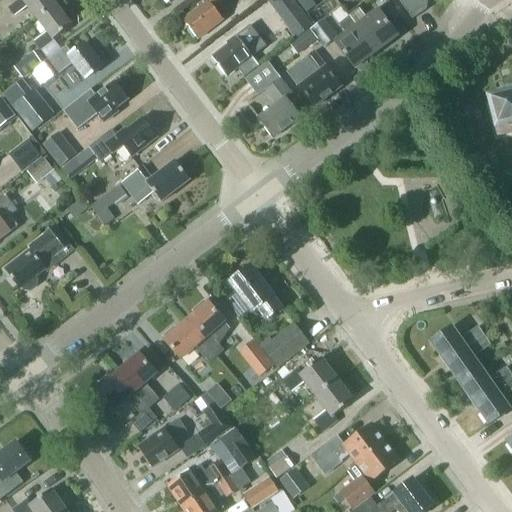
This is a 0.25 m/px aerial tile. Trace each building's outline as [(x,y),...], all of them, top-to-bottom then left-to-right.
[(28,6),(38,20),(56,6),(51,0),(19,0),(9,8),(15,16),(28,6)] [(224,2),(222,0),(205,0),(198,6),(199,8),(183,20),(198,40),(223,20),(214,9),(224,2)] [(304,14),(293,0),(268,0),(267,1),(276,12),(281,9),(292,23),(304,14)] [(308,0),(301,5),(307,12),(317,6),(312,0),(308,0)] [(356,0),(341,0),(353,14),(362,7),(356,0)] [(398,0),(413,20),(427,10),(428,0),(398,0)] [(47,32),(35,42),(41,50),(72,26),(56,6),(38,20),(47,32)] [(359,9),(349,17),(376,53),(398,37),(378,10),(366,19),(359,9)] [(347,34),(335,42),(355,69),(356,68),(358,70),(361,70),(367,66),(367,63),(365,61),(376,53),(349,17),(340,24),(347,34)] [(324,48),(338,38),(324,19),(310,29),(324,48)] [(243,46),(255,37),(248,27),(226,44),(228,45),(212,58),(227,77),(237,69),(244,78),(259,66),(243,46)] [(290,45),(298,55),(317,40),(310,30),(290,45)] [(66,46),(31,73),(42,88),(73,64),(85,80),(102,67),(107,63),(96,49),(91,53),(84,44),(72,53),(66,46)] [(314,108),(341,87),(326,67),(314,52),(305,59),(316,74),(298,88),(314,108)] [(16,82),(41,64),(34,54),(9,72),(16,82)] [(265,90),(276,105),(258,118),(273,138),(301,118),(286,98),(292,94),(280,79),(268,63),(246,79),(258,95),(265,90)] [(115,109),(128,100),(114,82),(96,96),(91,89),(63,111),(78,130),(98,114),(104,123),(118,112),(115,109)] [(12,107),(33,132),(55,115),(35,89),(12,107)] [(0,99),(0,127),(16,116),(1,98),(0,99)] [(511,99),(489,105),(497,137),(511,132),(511,99)] [(101,163),(123,146),(132,157),(157,138),(142,118),(126,131),(125,129),(116,136),(111,130),(89,147),(101,163)] [(60,168),(77,155),(60,132),(43,145),(60,168)] [(23,172),(43,157),(31,143),(12,158),(23,172)] [(68,177),(81,166),(75,158),(62,169),(68,177)] [(54,171),(44,159),(27,173),(37,186),(54,171)] [(152,179),(143,167),(122,183),(138,204),(154,193),(161,202),(190,181),(175,161),(152,179)] [(120,186),(101,199),(108,210),(127,196),(120,186)] [(5,195),(0,198),(0,239),(18,226),(11,216),(17,211),(5,195)] [(36,277),(62,257),(60,253),(71,245),(55,225),(44,235),(46,238),(31,250),(5,270),(20,289),(22,288),(24,291),(29,292),(37,285),(38,280),(36,277)] [(273,297),(250,267),(229,282),(237,292),(226,301),(240,319),(251,311),(252,313),(262,306),(270,317),(281,308),(273,297)] [(195,314),(186,322),(203,341),(207,346),(217,357),(224,351),(218,345),(221,342),(219,339),(230,329),(208,303),(207,304),(204,301),(193,311),(195,314)] [(210,363),(217,357),(207,346),(203,341),(186,322),(177,329),(175,327),(163,337),(166,339),(164,340),(181,360),(195,348),(199,353),(200,352),(210,363)] [(309,344),(294,326),(263,350),(278,368),(309,344)] [(484,337),(478,328),(461,340),(452,327),(431,342),(445,363),(484,337)] [(445,363),(460,384),(481,368),(473,357),(489,345),(484,337),(445,363)] [(247,359),(261,376),(271,367),(258,350),(247,359)] [(144,384),(156,374),(139,354),(138,355),(135,353),(124,363),(126,365),(117,373),(148,409),(158,400),(144,384)] [(304,382),(316,397),(338,382),(321,359),(301,374),(298,370),(283,381),(292,392),(304,382)] [(490,381),(481,368),(460,384),(474,404),(511,377),(506,369),(490,381)] [(131,423),(140,433),(156,418),(148,409),(117,373),(108,381),(106,378),(94,388),(97,391),(95,392),(113,412),(126,400),(131,405),(132,404),(141,415),(131,423)] [(511,389),(511,377),(474,404),(489,425),(510,410),(501,397),(511,389)] [(341,383),(339,383),(338,382),(316,397),(327,411),(315,421),(323,432),(337,421),(334,416),(353,401),(346,393),(348,392),(341,383)] [(232,401),(217,384),(207,393),(221,410),(232,401)] [(176,398),(168,404),(175,412),(191,399),(179,386),(171,392),(176,398)] [(204,411),(213,425),(199,434),(206,445),(231,428),(215,404),(204,411)] [(103,416),(94,423),(103,435),(112,428),(103,416)] [(165,430),(164,429),(149,439),(149,440),(139,447),(145,457),(144,459),(149,466),(151,466),(153,468),(179,451),(172,441),(187,431),(180,419),(165,430)] [(350,454),(358,464),(385,443),(371,425),(344,446),(337,436),(310,456),(325,475),(342,463),(341,461),(350,454)] [(218,440),(238,470),(253,460),(234,430),(218,440)] [(0,499),(23,482),(16,473),(31,462),(28,458),(30,457),(25,450),(23,452),(16,442),(0,454),(0,499)] [(364,502),(370,498),(376,494),(362,476),(365,474),(371,482),(399,461),(385,443),(358,464),(348,471),(355,481),(340,493),(353,511),(364,502)] [(282,450),(265,462),(269,468),(286,456),(282,450)] [(269,468),(277,479),(294,467),(286,456),(269,468)] [(191,471),(167,486),(182,508),(231,476),(221,461),(205,472),(201,466),(192,472),(191,471)] [(242,469),(231,476),(182,508),(184,511),(221,511),(224,510),(217,500),(225,495),(227,498),(251,482),(242,469)] [(296,469),(279,481),(293,499),(309,486),(296,469)] [(243,495),(252,508),(278,491),(270,478),(243,495)] [(370,498),(364,502),(353,511),(351,511),(391,511),(396,509),(397,511),(425,511),(433,506),(413,479),(394,493),(394,494),(381,504),(382,506),(378,508),(370,498)] [(31,505),(28,500),(13,510),(14,511),(66,511),(51,491),(31,505)] [(276,499),(283,511),(286,511),(292,508),(283,494),(276,499)] [(278,511),(273,503),(257,511),(278,511)]
